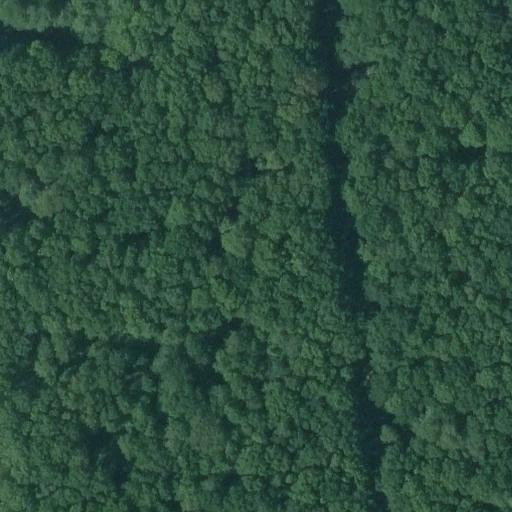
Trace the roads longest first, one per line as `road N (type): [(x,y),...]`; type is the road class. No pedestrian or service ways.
road 1 (track): [(0,31),(511,129)]
road 2 (track): [(353,0),(356,58),(339,136),(381,511)]
